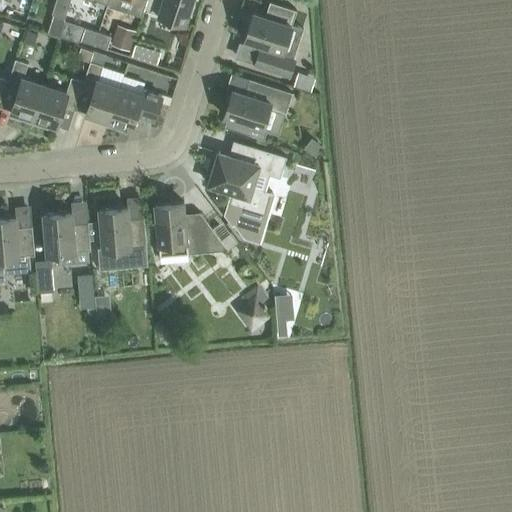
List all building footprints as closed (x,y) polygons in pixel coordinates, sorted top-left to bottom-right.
[(56,0),(52,13),(54,14),(65,17),(70,0),(56,0)] [(108,0),(108,4),(107,5),(130,13),(133,2),(134,0),(108,0)] [(146,0),(144,9),(186,22),(192,0),(146,0)] [(254,11),(245,38),(261,43),(255,62),(292,74),(298,55),(296,55),(298,49),(285,45),(297,9),(270,0),(265,15),(254,11)] [(49,29),(48,32),(59,35),(60,33),(65,17),(54,14),(49,29)] [(117,24),(111,44),(128,49),(134,28),(117,24)] [(85,32),(82,40),(94,44),(97,35),(99,31),(86,27),(85,32)] [(97,35),(94,44),(107,48),(110,39),(111,34),(99,31),(97,35)] [(90,60),(94,50),(81,46),(78,56),(90,60)] [(84,80),(81,90),(92,93),(86,112),(96,115),(95,119),(107,123),(107,124),(107,125),(120,86),(99,79),(103,64),(106,54),(94,50),(90,60),(84,80)] [(9,79),(6,88),(17,91),(11,110),(21,113),(20,116),(32,121),(32,122),(45,83),(24,76),(28,62),(16,58),(9,79)] [(0,105),(6,88),(9,79),(0,75),(0,105)] [(45,83),(32,122),(33,123),(34,121),(46,125),(47,121),(57,124),(63,106),(74,110),(81,90),(84,80),(71,76),(67,90),(45,83)] [(248,134),(251,124),(262,128),(269,108),(285,113),(292,92),(249,77),(245,92),(233,88),(224,115),(228,116),(225,126),(248,134)] [(120,86),(107,125),(108,125),(108,123),(121,127),(122,124),(132,127),(133,123),(137,112),(148,116),(154,118),(162,94),(156,92),(143,88),(141,93),(120,86)] [(280,177),(287,155),(234,139),(229,154),(219,151),(209,183),(233,190),(230,202),(258,211),(270,174),(280,177)] [(184,201),(155,203),(160,255),(229,249),(200,211),(185,212),(184,201)] [(103,248),(99,248),(101,268),(148,264),(147,244),(144,216),(129,217),(128,205),(100,208),(103,248)] [(72,210),(44,213),(47,252),(58,251),(59,263),(89,261),(88,249),(91,249),(88,221),(73,222),(72,210)] [(16,215),(0,216),(0,256),(35,253),(32,226),(17,227),(16,215)] [(35,259),(38,291),(54,290),(51,258),(35,259)] [(247,299),(235,309),(250,330),(271,314),(262,302),(268,297),(258,284),(244,294),(247,299)]
